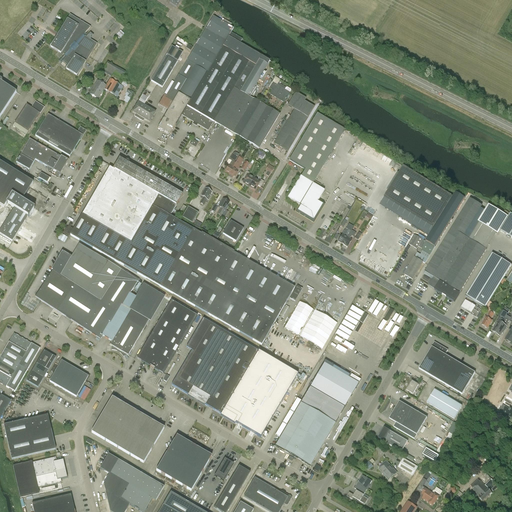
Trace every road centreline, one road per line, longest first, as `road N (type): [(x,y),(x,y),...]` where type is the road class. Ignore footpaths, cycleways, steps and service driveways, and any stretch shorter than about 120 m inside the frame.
road 1 (primary): [(511,128),(254,0)]
road 2 (unclassified): [(323,491),(113,368)]
road 3 (unclassified): [(323,491),(429,311)]
road 4 (tertiary): [(429,311),(254,207)]
road 5 (unclassified): [(26,269),(112,122)]
road 6 (tertiary): [(254,207),(112,122)]
road 7 (unclassified): [(94,511),(77,442),(113,368)]
road 8 (tertiary): [(112,122),(0,55)]
road 9 (unclassified): [(254,207),(285,161),(263,148),(286,109)]
road 10 (unclassified): [(113,368),(4,306)]
